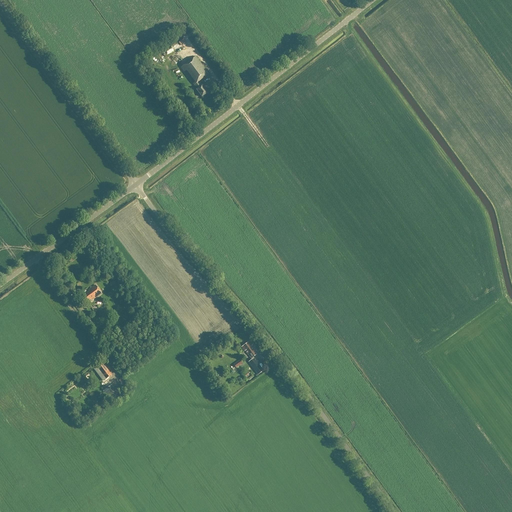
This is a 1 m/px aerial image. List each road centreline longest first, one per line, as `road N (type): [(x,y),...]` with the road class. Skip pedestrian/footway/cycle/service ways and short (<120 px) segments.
road 1 (unclassified): [(391,511),(292,373),(135,185)]
road 2 (unclassified): [(135,185),(372,0)]
road 3 (unclassified): [(135,185),(0,2)]
road 4 (unclassified): [(0,286),(135,185)]
